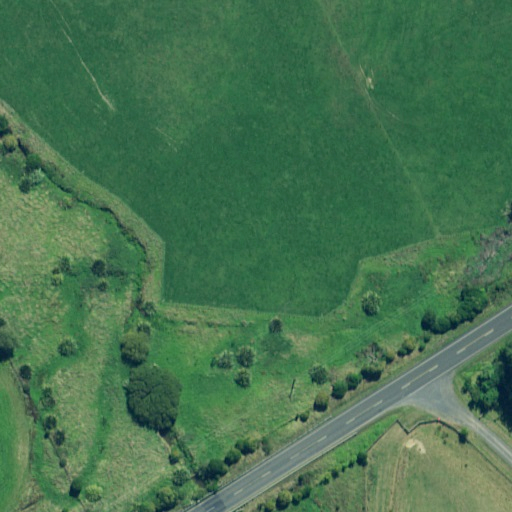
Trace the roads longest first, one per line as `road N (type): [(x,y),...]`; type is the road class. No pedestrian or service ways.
road 1 (secondary): [(209,511),(422,375)]
road 2 (unclassified): [(511,457),(422,375)]
